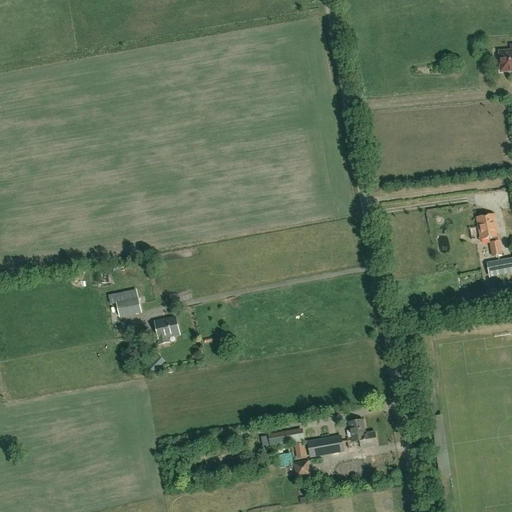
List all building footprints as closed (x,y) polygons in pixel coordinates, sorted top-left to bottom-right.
[(511,46),(511,51),(499,52),(499,53),(500,53),(500,54),(501,54),(501,60),(500,60),(500,61),(501,71),(511,70),(511,69),(511,46)] [(502,255),(494,214),(476,218),(480,240),(489,238),(493,257),(502,255)] [(508,278),(507,273),(511,272),(511,255),(510,255),(511,258),(487,263),(489,277),(494,276),(495,280),(508,278)] [(489,291),(491,299),(499,298),(498,290),(489,291)] [(120,317),(141,312),(136,291),(115,295),(120,317)] [(159,339),(180,334),(176,318),(155,323),(159,339)] [(156,360),(149,366),(155,372),(161,365),(156,360)] [(365,433),(363,419),(349,421),(352,441),(357,441),(357,442),(359,443),(360,443),(361,447),(377,445),(375,431),(365,433)] [(310,457),(343,452),(341,437),(307,442),(310,457)] [(294,445),(297,460),(307,458),(305,443),(294,445)] [(310,462),(299,469),(305,480),(317,473),(310,462)]
